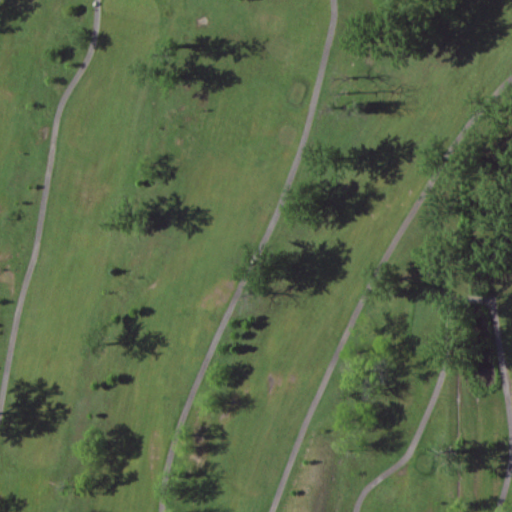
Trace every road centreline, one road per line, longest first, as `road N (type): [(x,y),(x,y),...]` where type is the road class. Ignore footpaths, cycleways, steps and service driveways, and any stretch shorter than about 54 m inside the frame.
road 1 (track): [(332,0),(289,178),(182,416),(160,511)]
road 2 (track): [(269,511),(372,278),(450,148),(511,74)]
road 3 (track): [(353,511),(367,484),(408,452),(439,382),(450,307),(466,296),(494,309),(505,390),(511,456),(494,511)]
road 4 (track): [(0,402),(57,111),(90,50),(98,0)]
